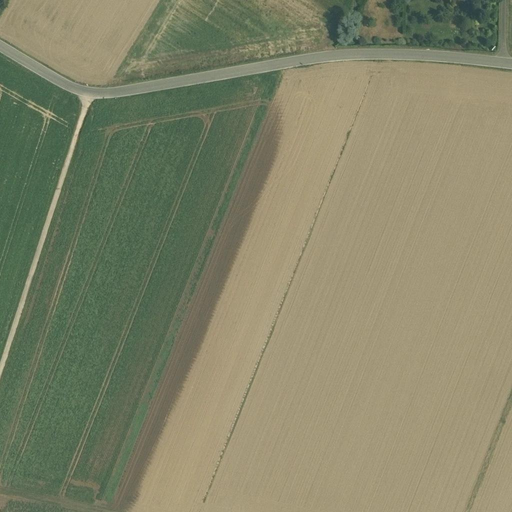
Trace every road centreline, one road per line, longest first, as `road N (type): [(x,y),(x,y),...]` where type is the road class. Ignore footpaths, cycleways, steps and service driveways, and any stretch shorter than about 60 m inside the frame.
road 1 (secondary): [(0,47),(88,94),(323,57),(511,64)]
road 2 (track): [(0,370),(88,94)]
